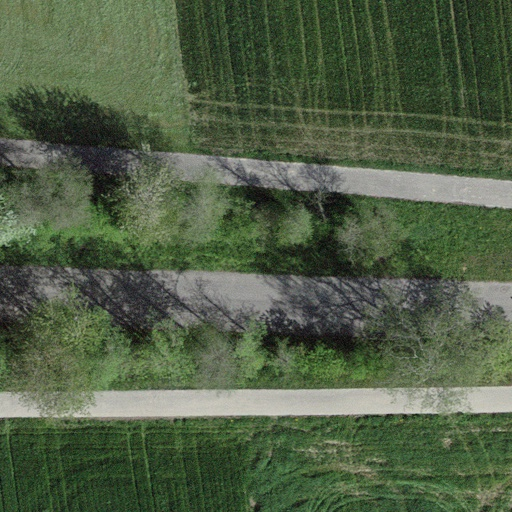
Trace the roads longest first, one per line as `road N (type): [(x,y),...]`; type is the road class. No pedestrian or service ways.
road 1 (track): [(511,189),(0,147)]
road 2 (unclassified): [(511,306),(0,291)]
road 3 (track): [(0,403),(511,398)]
